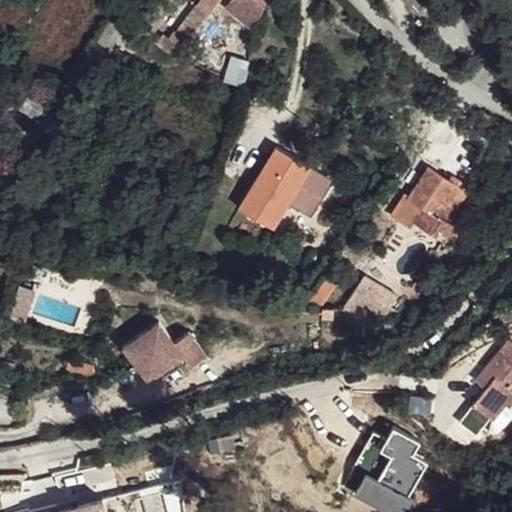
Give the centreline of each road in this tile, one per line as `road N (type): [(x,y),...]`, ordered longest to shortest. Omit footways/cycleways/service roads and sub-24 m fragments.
road 1 (residential): [(0,453),(141,438),(369,374),(434,341),(511,251)]
road 2 (residential): [(511,112),(474,96),(353,0)]
